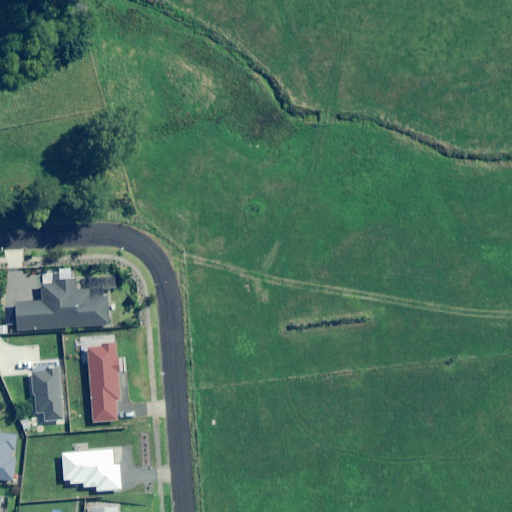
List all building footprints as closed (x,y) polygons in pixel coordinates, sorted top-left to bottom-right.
[(75,291),(74,281),(73,269),(57,270),(59,282),(40,284),(42,302),(14,304),(17,333),(107,325),(105,297),(104,292),(117,290),(116,277),(88,280),(89,290),(75,291)] [(118,390),(114,344),(102,345),(102,348),(86,349),(92,423),(116,421),(115,404),(117,404),(116,390),(118,390)] [(31,397),(34,397),(35,413),(43,412),(43,423),(64,422),(60,370),(32,372),(33,377),(30,377),(31,397)] [(14,434),(0,433),(0,479),(10,481),(14,434)] [(70,480),(71,484),(83,483),(84,488),(96,487),(96,492),(121,490),(119,465),(113,466),(112,451),(61,454),(63,481),(70,480)]
